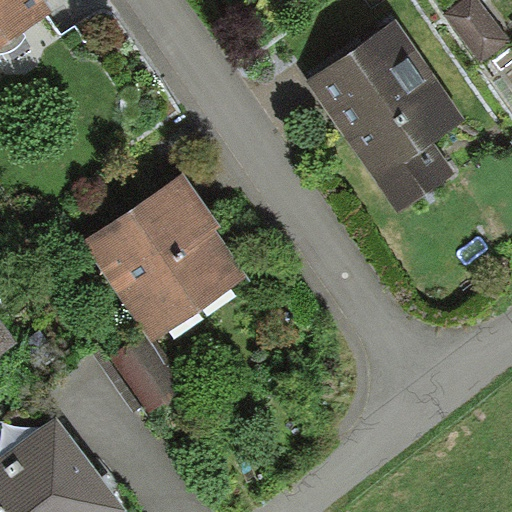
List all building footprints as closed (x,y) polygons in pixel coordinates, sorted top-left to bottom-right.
[(0,0),(0,55),(55,18),(42,0),(0,0)] [(478,0),(463,0),(445,15),(480,63),(511,41),(478,0)] [(396,20),(305,83),(313,94),(397,214),(456,173),(434,143),(467,121),(396,20)] [(133,208),(84,242),(154,342),(248,277),(216,230),(221,226),(184,173),(133,208)] [(0,363),(17,352),(0,328),(0,363)] [(110,355),(148,413),(183,391),(145,333),(110,355)] [(59,425),(0,468),(0,511),(123,511),(77,449),(59,425)]
